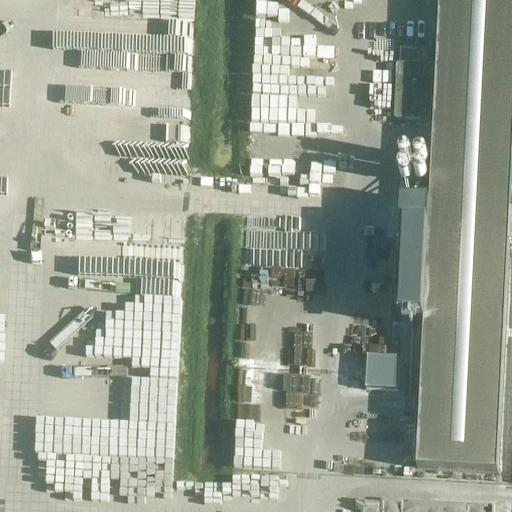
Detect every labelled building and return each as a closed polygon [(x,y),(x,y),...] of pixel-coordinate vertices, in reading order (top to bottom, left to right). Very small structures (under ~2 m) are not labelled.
[(511,0),(439,0),(430,219),(399,217),(393,355),(416,356),(421,248),(428,248),(418,477),(498,481),(511,175),(511,0)] [(199,52),(200,19),(57,16),(56,76),(126,78),(126,71),(165,72),(165,52),(199,52)] [(269,51),(252,51),(252,106),(269,106),(269,51)] [(434,69),(397,67),(394,123),(431,125),(434,69)] [(161,85),(161,109),(195,110),(196,86),(161,85)] [(326,94),(327,107),(350,106),(349,93),(326,94)] [(71,123),(105,124),(105,105),(72,105),(71,123)] [(140,107),(112,108),(112,127),(141,126),(140,107)] [(131,192),(182,188),(179,152),(105,157),(107,171),(117,171),(118,185),(108,186),(108,189),(131,188),(131,192)] [(372,197),(373,179),(256,175),(255,226),(394,230),(396,198),(372,197)] [(77,307),(125,305),(123,273),(76,275),(77,307)] [(324,292),(249,289),(248,305),(243,304),(242,329),(289,331),(290,312),(323,313),(324,292)] [(240,362),(241,463),(339,462),(339,433),(322,434),(322,421),(265,422),(265,406),(311,406),(311,383),(296,383),(295,370),(326,370),(326,348),(310,348),(311,356),(276,356),(277,362),(240,362)] [(123,384),(177,385),(178,365),(123,364),(123,384)] [(179,419),(179,389),(133,388),(132,417),(124,416),(123,431),(99,430),(99,456),(113,456),(113,452),(140,452),(140,453),(163,453),(163,430),(170,430),(170,419),(179,419)] [(91,447),(91,429),(77,429),(77,447),(91,447)]
